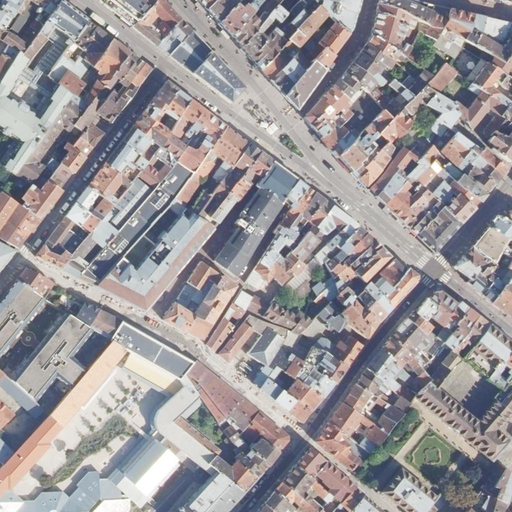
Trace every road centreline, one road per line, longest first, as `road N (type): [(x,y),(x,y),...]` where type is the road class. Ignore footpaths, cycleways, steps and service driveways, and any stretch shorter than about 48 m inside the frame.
road 1 (residential): [(163,63),(19,257)]
road 2 (residential): [(304,438),(433,271)]
road 3 (residential): [(304,438),(196,352),(143,324)]
road 4 (residential): [(163,63),(320,178)]
road 5 (residential): [(320,178),(433,271)]
road 6 (residential): [(196,256),(238,285),(284,206)]
road 7 (residential): [(143,324),(19,257)]
road 8 (residential): [(433,271),(511,179)]
